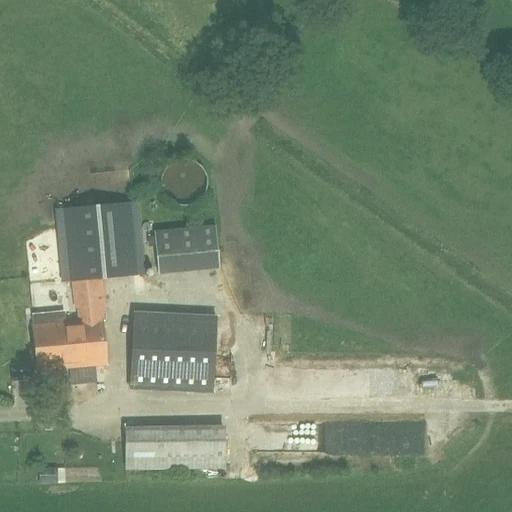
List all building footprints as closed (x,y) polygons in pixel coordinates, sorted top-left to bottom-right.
[(174,165),(165,192),(192,201),(201,173),(174,165)] [(102,280),(145,276),(138,204),(56,211),(62,283),(73,282),(76,309),(78,309),(79,324),(32,328),(36,372),(105,366),(101,322),(100,322),(99,307),(104,307),(102,280)] [(215,225),(154,231),(158,275),(219,269),(215,225)] [(212,395),(214,342),(132,338),(130,391),(212,395)] [(221,431),(123,430),(123,471),(220,472),(221,431)]
